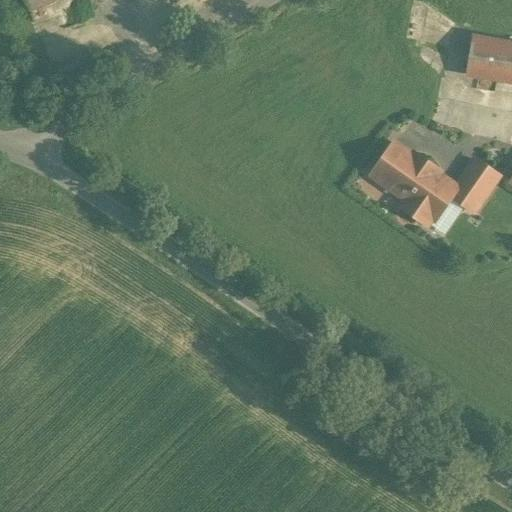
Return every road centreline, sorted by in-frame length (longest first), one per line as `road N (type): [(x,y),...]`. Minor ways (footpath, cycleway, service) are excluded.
road 1 (unclassified): [(511,483),(77,186),(0,147)]
road 2 (unclassified): [(269,0),(38,130),(0,139)]
